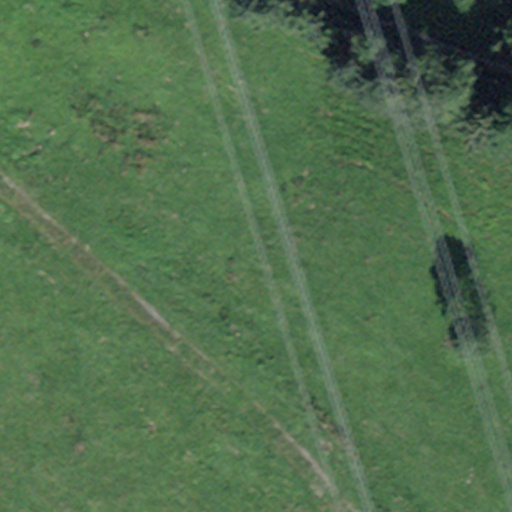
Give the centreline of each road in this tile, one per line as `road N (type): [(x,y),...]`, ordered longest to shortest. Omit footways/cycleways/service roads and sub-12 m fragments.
road 1 (track): [(0,179),(289,437),(353,511)]
road 2 (track): [(511,73),(325,0)]
